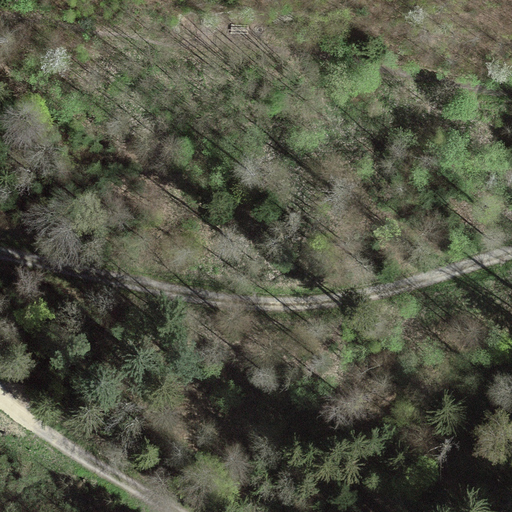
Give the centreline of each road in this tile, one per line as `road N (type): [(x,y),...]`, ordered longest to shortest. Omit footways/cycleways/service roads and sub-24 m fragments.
road 1 (track): [(380,291),(317,304),(215,304),(0,255)]
road 2 (track): [(208,52),(316,53),(511,88)]
road 3 (track): [(162,504),(51,436),(0,393)]
road 4 (track): [(511,256),(380,291)]
